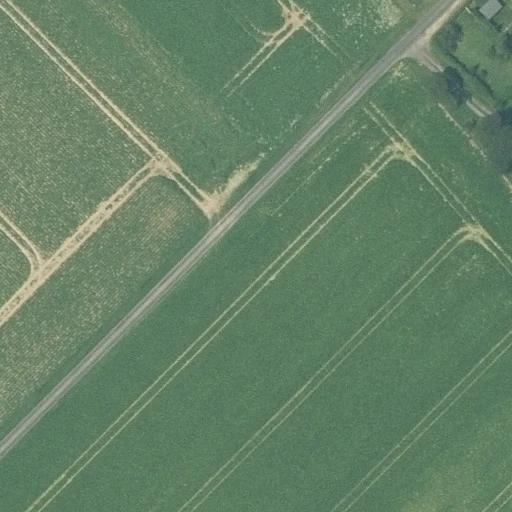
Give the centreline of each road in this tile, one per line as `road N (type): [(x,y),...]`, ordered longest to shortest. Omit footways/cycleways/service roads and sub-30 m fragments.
road 1 (track): [(0,453),(451,0)]
road 2 (track): [(407,43),(511,136)]
